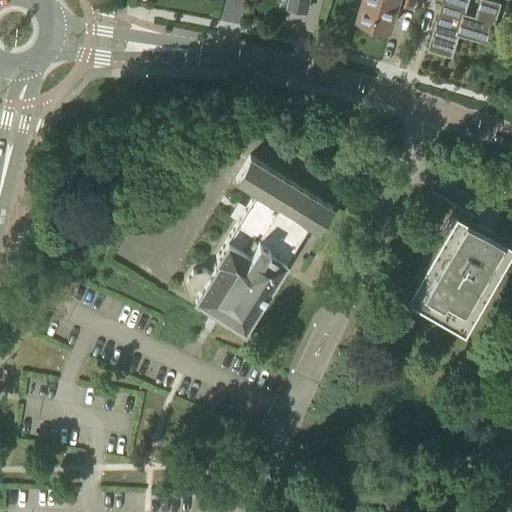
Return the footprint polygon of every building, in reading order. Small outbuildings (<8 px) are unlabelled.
[(290,0),(289,7),(307,11),(309,0),(290,0)] [(363,0),(359,16),(391,26),(398,1),(413,5),(414,0),(363,0)] [(442,0),(429,47),(452,54),(460,29),(487,37),(489,30),(491,31),(500,1),(497,0),(481,0),(477,15),(465,12),(467,0),(442,0)] [(197,146),(186,152),(190,161),(202,155),(197,146)] [(192,269),(186,280),(190,291),(194,293),(194,294),(197,296),(197,295),(242,323),(241,324),(244,325),(245,323),(245,322),(283,259),(284,260),(286,257),(284,256),(305,222),(317,229),(331,206),(250,154),(235,178),(255,191),(215,256),(218,257),(209,271),(205,268),(192,269)] [(511,238),(454,205),(404,291),(463,325),(511,240),(511,238)] [(37,227),(35,238),(51,242),(54,231),(37,227)]
